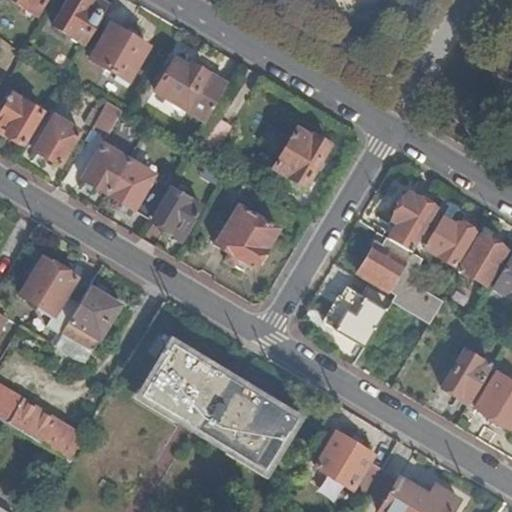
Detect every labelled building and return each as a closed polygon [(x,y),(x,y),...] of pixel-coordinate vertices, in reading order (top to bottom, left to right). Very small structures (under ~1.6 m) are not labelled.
[(9,0),(36,15),(45,0),(9,0)] [(81,42),(99,13),(87,5),(89,1),(87,0),(67,0),(53,25),(81,42)] [(127,81),(146,48),(109,25),(88,58),(127,81)] [(185,69),(188,64),(175,56),(172,61),(185,69)] [(205,121),(226,86),(188,64),(185,69),(172,61),(153,91),(205,121)] [(21,143),(41,112),(11,94),(0,112),(0,125),(8,130),(6,133),(21,143)] [(122,110),(107,101),(104,105),(100,113),(91,128),(107,137),(122,110)] [(104,105),(97,101),(93,109),(100,113),(104,105)] [(91,128),(100,113),(93,109),(92,108),(83,123),(91,128)] [(58,165),(78,132),(53,117),(33,150),(58,165)] [(303,187),(327,147),(310,136),(308,139),(292,129),(269,167),(303,187)] [(82,179),(107,194),(128,159),(103,144),(82,179)] [(107,194),(148,218),(169,183),(128,159),(107,194)] [(230,175),(239,180),(246,168),(237,162),(230,175)] [(183,235),(200,208),(171,190),(152,221),(169,232),(172,228),(183,235)] [(410,254),(435,211),(425,205),(425,198),(413,192),(409,194),(405,193),(390,221),(396,225),(387,240),(410,254)] [(255,268),(277,230),(238,206),(214,244),(228,252),(239,259),(255,268)] [(444,215),(442,220),(454,227),(457,223),(444,215)] [(454,227),(442,220),(425,248),(455,266),(474,233),(457,223),(454,227)] [(480,237),(477,242),(488,247),(491,243),(480,237)] [(422,261),(410,254),(387,240),(381,249),(375,245),(358,274),(395,295),(392,299),(430,323),(442,301),(409,282),(422,261)] [(488,247),(477,242),(460,271),(485,286),(506,252),(491,243),(488,247)] [(233,269),(239,259),(228,252),(222,262),(233,269)] [(51,318),(63,298),(66,293),(74,280),(41,261),(19,296),(37,307),(36,310),(51,318)] [(511,263),(509,262),(493,288),(511,300),(511,263)] [(363,349),(392,299),(369,286),(362,295),(347,286),(341,295),(338,294),(322,320),(323,324),(363,349)] [(119,307),(89,288),(81,301),(77,307),(61,334),(91,351),(119,307)] [(77,307),(81,301),(66,293),(63,298),(77,307)] [(60,336),(61,334),(77,307),(63,298),(51,318),(46,327),(60,336)] [(91,351),(61,334),(60,336),(53,347),(83,365),(91,351)] [(293,419),(171,345),(140,395),(264,468),(293,419)] [(469,403),(491,366),(463,350),(440,387),(457,398),(459,396),(469,403)] [(510,429),(511,425),(511,382),(495,372),(474,407),(510,429)] [(68,461),(83,437),(0,387),(0,419),(3,422),(39,443),(68,461)] [(0,438),(31,456),(39,443),(3,422),(0,427),(0,438)] [(364,497),(381,471),(368,464),(372,456),(334,434),(313,469),(363,500),(364,497)] [(429,497),(382,469),(381,471),(364,497),(381,507),(377,511),(452,511),(458,501),(436,487),(429,497)]
